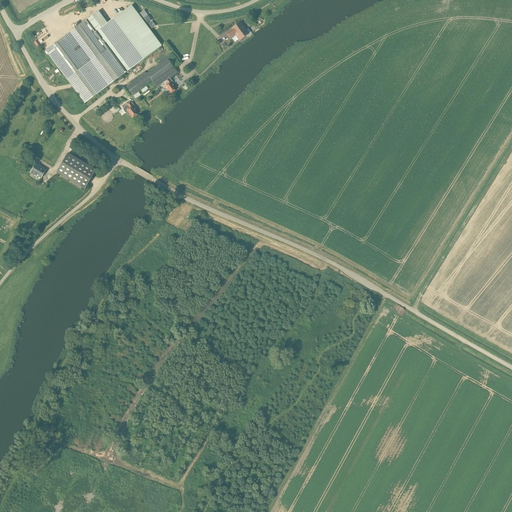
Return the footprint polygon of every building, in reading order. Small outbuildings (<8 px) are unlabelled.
[(45,51),(67,79),(85,103),(125,73),(95,33),(97,32),(127,72),(162,46),(131,5),(107,23),(98,11),(86,20),(45,51)] [(151,20),(144,10),(139,14),(146,24),(151,20)] [(155,26),(152,21),(147,25),(150,29),(155,26)] [(249,34),(240,22),(231,29),(232,29),(226,33),(230,38),(235,34),(240,40),(249,34)] [(172,52),(158,63),(159,64),(147,74),(145,72),(132,82),(133,83),(126,88),(132,95),(151,81),(156,87),(161,84),(163,88),(164,87),(167,91),(168,90),(171,93),(176,90),(174,88),(175,88),(173,84),(174,83),(170,78),(177,72),(174,68),(181,64),(172,52)] [(132,70),(135,74),(141,69),(138,65),(132,70)] [(127,103),(122,106),(126,111),(128,115),(130,114),(132,117),(137,114),(136,112),(137,112),(134,109),(136,108),(132,102),(131,103),(130,102),(127,104),(127,103)] [(49,134),(35,157),(53,167),(67,145),(49,134)] [(56,173),(84,189),(96,170),(68,153),(56,173)] [(43,168),(36,163),(30,173),(34,176),(35,175),(41,178),(46,170),(43,168)]
